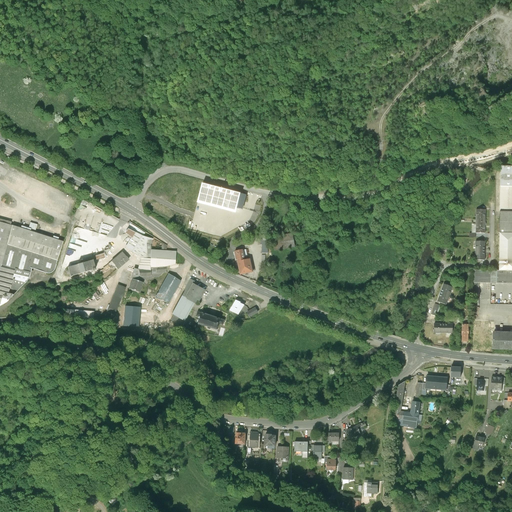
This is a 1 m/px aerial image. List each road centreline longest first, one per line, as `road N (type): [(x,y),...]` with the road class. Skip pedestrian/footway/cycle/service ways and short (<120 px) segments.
road 1 (unclassified): [(418,348),(411,366),(335,417),(289,425),(210,413),(132,360),(69,344),(0,341)]
road 2 (tertiary): [(129,209),(166,170),(268,193),(347,198),(511,144)]
road 3 (secondary): [(418,348),(220,272),(129,209)]
road 4 (track): [(504,10),(402,89),(380,139)]
road 5 (track): [(166,170),(141,104),(139,0)]
road 6 (track): [(498,99),(479,94),(474,58),(393,102)]
